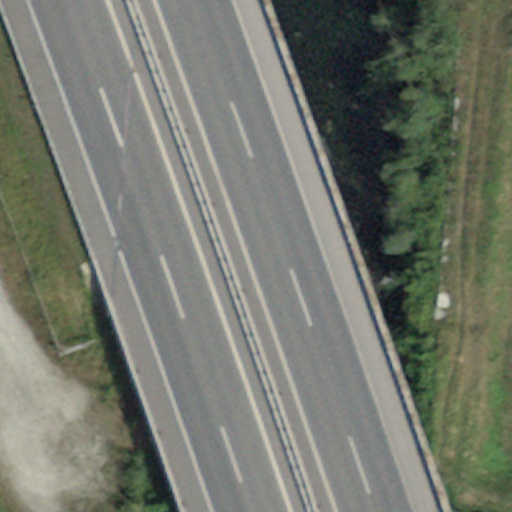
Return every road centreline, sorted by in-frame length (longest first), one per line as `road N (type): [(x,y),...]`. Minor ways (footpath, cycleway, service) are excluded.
road 1 (motorway): [(62,0),(247,511)]
road 2 (motorway): [(369,511),(192,0)]
